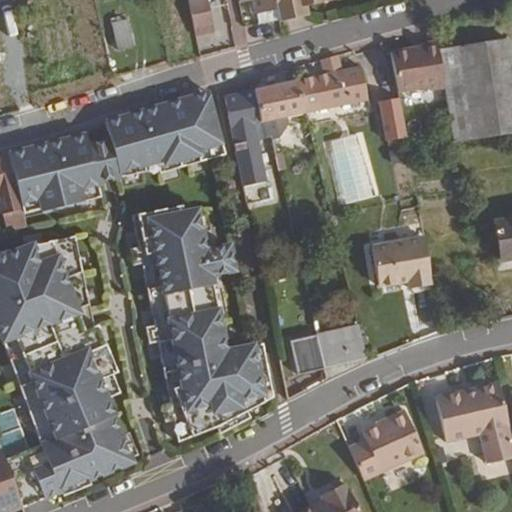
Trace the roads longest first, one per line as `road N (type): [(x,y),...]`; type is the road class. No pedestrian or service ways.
road 1 (residential): [(464,0),(0,131)]
road 2 (residential): [(91,511),(180,480),(409,367),(511,341)]
